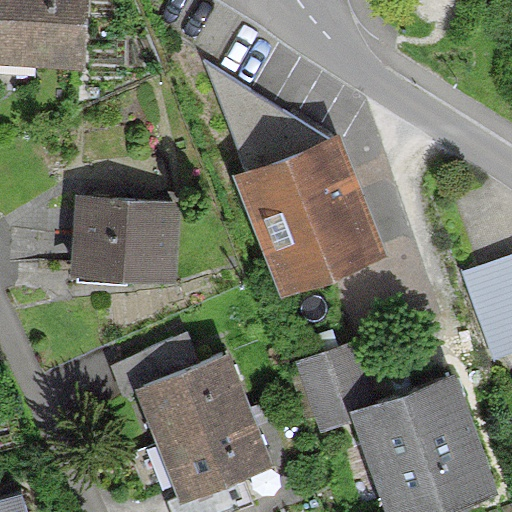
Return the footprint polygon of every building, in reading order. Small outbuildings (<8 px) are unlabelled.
[(0,0),(0,50),(88,55),(91,0),(0,0)] [(342,121),(235,162),(281,282),(388,242),(342,121)] [(129,185),(78,182),(73,262),(177,269),(182,188),(129,185)] [(511,247),(463,264),(494,354),(511,347),(511,247)] [(186,354),(200,349),(192,328),(114,358),(126,389),(139,383),(136,374),(186,354)] [(350,396),(376,386),(355,330),(296,352),(301,366),(291,370),(308,413),(316,410),(322,427),(356,414),(350,396)] [(139,383),(158,430),(252,393),(230,337),(200,349),(186,354),(136,374),(139,383)] [(376,386),(350,396),(356,414),(393,511),(405,511),(499,477),(476,416),(454,357),(376,386)] [(275,451),(252,393),(158,430),(181,488),(235,466),(275,451)] [(0,485),(0,511),(33,511),(23,478),(0,485)]
